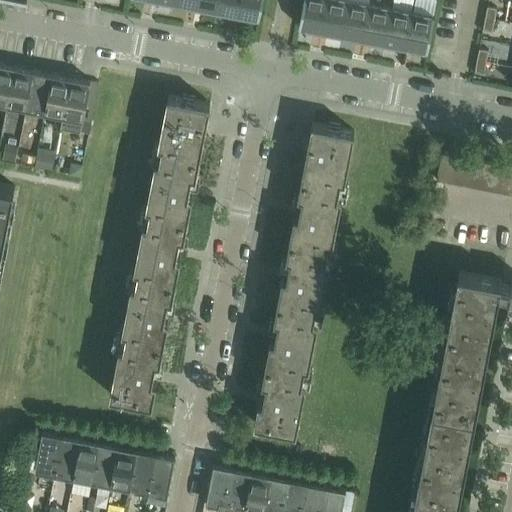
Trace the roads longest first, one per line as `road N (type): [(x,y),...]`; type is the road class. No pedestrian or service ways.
road 1 (residential): [(184,511),(268,74)]
road 2 (residential): [(268,74),(0,20)]
road 3 (residential): [(511,116),(268,74)]
